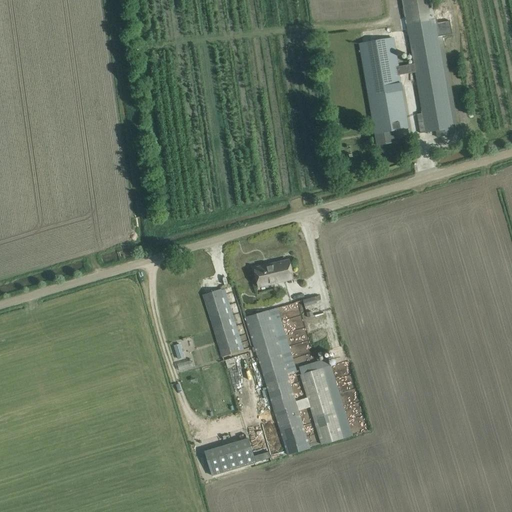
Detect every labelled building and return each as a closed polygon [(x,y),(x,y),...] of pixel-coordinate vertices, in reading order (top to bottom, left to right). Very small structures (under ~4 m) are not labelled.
[(395,142),(393,131),(408,128),(399,75),(415,72),(425,132),(436,131),(437,137),(454,134),(452,123),(458,122),(443,35),(452,34),(449,16),(434,18),(430,0),(402,0),(413,64),(398,67),(393,38),(359,44),(373,124),(377,145),(395,142)] [(254,268),(256,278),(258,287),(293,279),(289,260),(254,268)] [(197,284),(156,296),(160,310),(201,297),(197,284)] [(221,289),(203,295),(206,303),(222,356),(240,351),(238,344),(224,299),(221,289)] [(305,307),(317,303),(314,297),(302,300),(305,307)] [(268,311),(245,318),(257,357),(287,455),(310,448),(309,448),(298,410),(310,406),(322,444),(342,438),(322,372),(321,368),(300,374),(302,379),(308,398),(295,401),(287,374),(268,311)] [(178,363),(180,370),(193,367),(191,359),(178,363)] [(215,449),(205,452),(212,476),(222,473),(215,449)]
